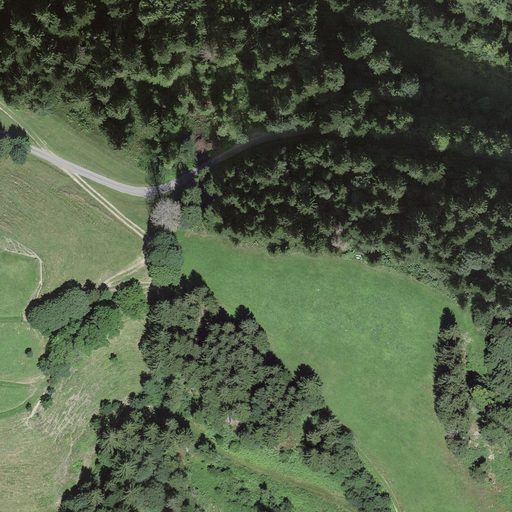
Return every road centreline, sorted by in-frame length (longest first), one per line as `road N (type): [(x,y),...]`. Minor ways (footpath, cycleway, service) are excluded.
road 1 (track): [(0,130),(156,194),(307,132),(357,132),(511,159)]
road 2 (track): [(99,287),(159,288),(222,327),(338,427),(397,511)]
road 3 (track): [(50,511),(86,480),(102,446),(151,412),(356,511)]
road 4 (track): [(511,98),(472,84),(329,0)]
road 5 (track): [(0,413),(29,400),(76,338),(159,288)]
road 6 (track): [(70,164),(156,247),(142,265),(99,287)]
